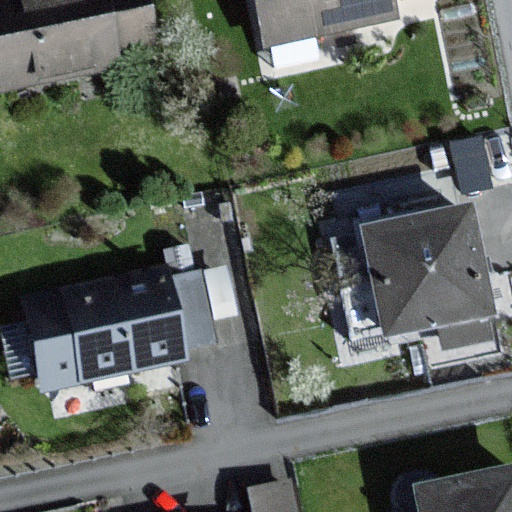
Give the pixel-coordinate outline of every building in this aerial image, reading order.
[(159,52),(149,0),(0,0),(0,51),(6,81),(159,52)] [(253,0),(264,52),(392,26),(388,7),(416,1),(416,0),(253,0)] [(489,319),(465,208),(358,231),(382,342),(489,319)] [(179,367),(156,274),(21,307),(43,400),(179,367)] [(511,511),(511,469),(409,490),(413,511),(511,511)]
